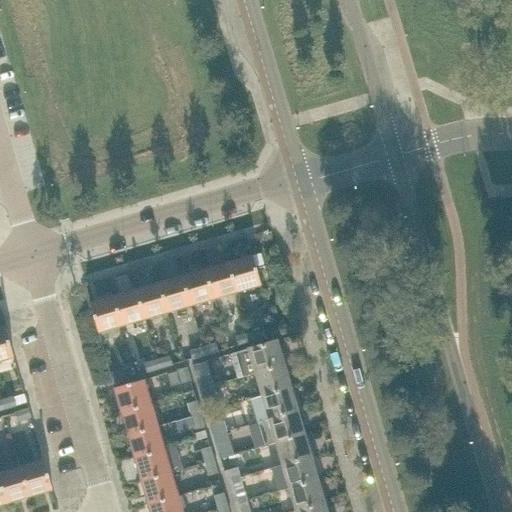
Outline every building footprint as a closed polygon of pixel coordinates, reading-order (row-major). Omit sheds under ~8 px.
[(238,292),(261,285),(253,256),(229,263),(238,292)] [(224,296),(238,292),(229,263),(206,269),(215,298),(217,306),(226,303),(224,296)] [(192,305),(215,298),(206,269),(183,276),(192,305)] [(169,312),(192,305),(183,276),(160,283),(169,312)] [(145,319),(169,312),(160,283),(136,290),(145,319)] [(122,325),(145,319),(136,290),(114,296),(122,325)] [(99,332),(122,325),(114,296),(90,303),(99,332)] [(0,361),(14,357),(6,328),(0,329),(0,361)] [(250,332),(252,341),(265,338),(262,329),(250,332)] [(239,345),(252,341),(250,332),(236,336),(239,345)] [(246,375),(255,373),(284,364),(277,341),(239,352),(246,375)] [(204,346),(206,355),(218,351),(216,342),(204,346)] [(192,359),(206,355),(204,346),(190,350),(192,359)] [(157,360),(160,369),(173,365),(170,356),(157,360)] [(147,373),(160,369),(157,360),(144,364),(147,373)] [(200,389),(213,385),(211,375),(207,361),(193,366),(200,389)] [(262,396),(291,387),(284,364),(255,373),(262,395),(262,396)] [(182,383),(191,380),(187,367),(178,370),(178,371),(182,383)] [(113,382),(126,379),(124,370),(110,373),(113,382)] [(182,383),(178,371),(169,374),(172,386),(182,383)] [(122,412),(151,404),(144,380),(115,388),(122,412)] [(213,385),(200,389),(202,399),(216,395),(213,385)] [(259,421),(298,410),(291,387),(262,396),(262,395),(253,398),(259,421)] [(2,400),(5,410),(17,406),(14,397),(2,400)] [(192,417),(201,414),(197,400),(188,403),(192,417)] [(129,435),(158,427),(151,404),(122,412),(129,435)] [(18,422),(32,418),(29,409),(16,412),(18,422)] [(266,445),(305,434),(298,410),(259,421),(266,445)] [(201,414),(192,417),(195,429),(204,426),(201,414)] [(213,435),(227,431),(224,421),(211,425),(213,435)] [(135,458),(164,449),(158,427),(129,435),(135,458)] [(227,431),(213,435),(216,445),(229,441),(227,431)] [(273,468),(311,457),(305,434),(266,445),(273,468)] [(205,462),(214,460),(210,447),(201,449),(205,462)] [(142,481),(171,472),(164,449),(135,458),(142,481)] [(278,491),(289,487),(318,479),(311,457),(273,468),(271,468),(278,491)] [(29,496),(53,489),(44,460),(21,467),(29,496)] [(214,460),(205,462),(209,475),(218,472),(214,460)] [(6,503),(29,496),(21,467),(0,473),(0,482),(4,497),(6,503)] [(224,471),(227,481),(240,477),(238,467),(224,471)] [(149,504),(178,495),(171,472),(142,481),(149,504)] [(233,504),(247,500),(240,477),(227,481),(233,504)] [(324,502),(323,497),(318,479),(289,487),(295,510),(324,502)] [(218,508),(228,506),(224,492),(215,496),(218,508)] [(151,511),(182,511),(178,495),(149,504),(151,511)] [(235,511),(250,511),(247,500),(233,504),(235,511)] [(295,511),(327,511),(324,502),(295,510),(295,511)]
